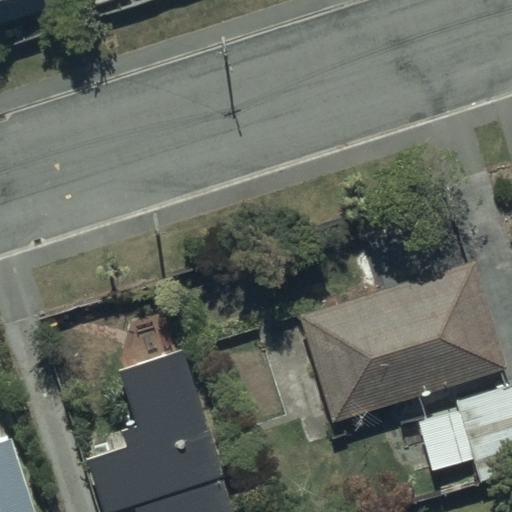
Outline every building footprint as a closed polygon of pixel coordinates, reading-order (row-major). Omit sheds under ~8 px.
[(0,0),(0,16),(50,0),(0,0)] [(498,367),(465,258),(289,311),(322,420),(498,367)] [(216,470),(171,345),(109,367),(127,417),(109,424),(114,439),(75,453),(95,509),(123,499),(127,511),(219,511),(205,474),(216,470)] [(511,468),(511,379),(449,400),(452,409),(411,423),(425,467),(466,453),(474,481),(511,468)] [(0,511),(31,511),(7,434),(0,435),(0,511)]
